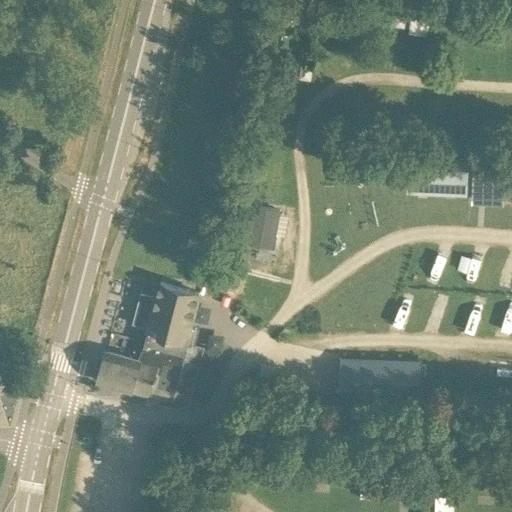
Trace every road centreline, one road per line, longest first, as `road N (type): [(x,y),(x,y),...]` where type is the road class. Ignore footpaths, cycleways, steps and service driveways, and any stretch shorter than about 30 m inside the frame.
road 1 (secondary): [(103,201),(155,0)]
road 2 (secondary): [(52,400),(103,201)]
road 3 (residential): [(187,413),(52,400)]
road 4 (residential): [(103,201),(0,138)]
